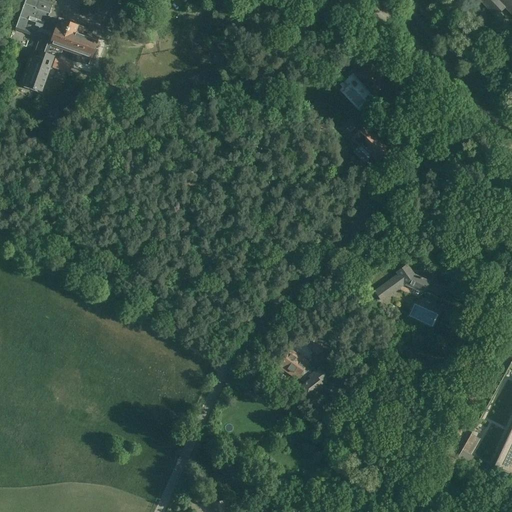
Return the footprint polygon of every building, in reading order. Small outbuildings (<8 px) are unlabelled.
[(24,0),(15,29),(38,37),(32,54),(30,54),(19,86),(32,90),(39,93),(40,90),(41,91),(53,56),(47,54),(49,48),(61,53),(62,49),(90,58),(97,39),(77,33),(80,26),(48,15),(52,4),(41,0),(24,0)] [(511,0),(480,0),(496,16),(506,7),(511,14),(511,13),(511,0)] [(152,37),(144,39),(145,44),(146,46),(155,43),(152,37)] [(366,87),(378,76),(367,65),(355,75),(366,87)] [(373,130),(366,123),(351,138),(359,145),(360,143),(378,159),(389,147),(381,140),(383,138),(377,133),(375,135),(371,132),(373,130)] [(414,274),(407,265),(397,272),(398,274),(375,290),(382,300),(404,284),(424,293),(429,281),(414,274)] [(451,297),(443,294),(438,307),(445,310),(451,297)] [(319,341),(313,333),(304,340),(310,348),(319,341)] [(308,362),(290,349),(279,365),(297,378),(298,377),(305,382),(302,385),(311,397),(325,387),(321,382),(328,377),(320,367),(316,369),(307,363),(308,362)] [(511,426),(493,467),(506,472),(504,475),(510,477),(511,475),(511,426)] [(459,454),(455,463),(466,469),(474,456),(462,450),(459,454)] [(231,511),(227,500),(213,504),(215,511),(231,511)]
